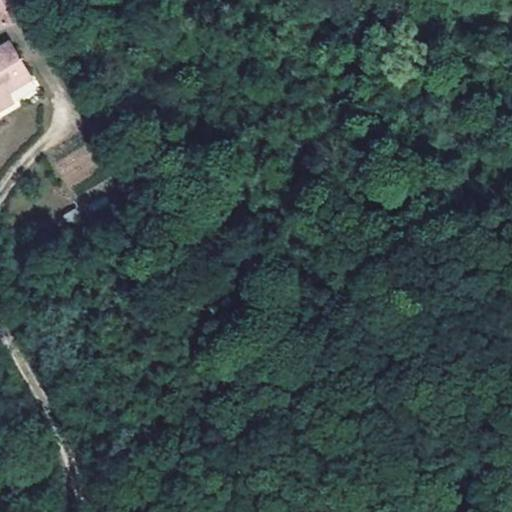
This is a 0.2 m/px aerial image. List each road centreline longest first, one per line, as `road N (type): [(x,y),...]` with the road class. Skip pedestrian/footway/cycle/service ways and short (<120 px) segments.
road 1 (track): [(82,511),(55,425),(0,321)]
road 2 (track): [(0,194),(52,134),(58,94)]
